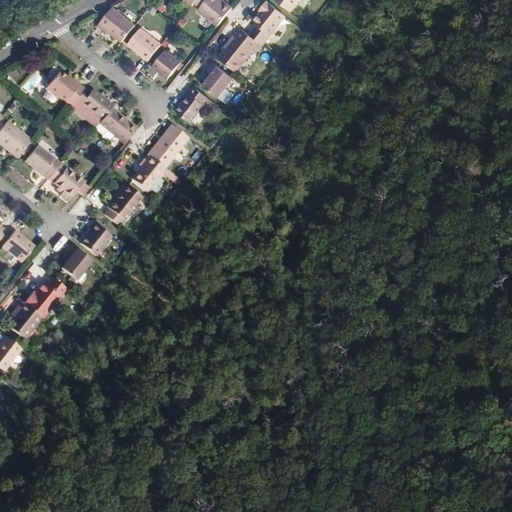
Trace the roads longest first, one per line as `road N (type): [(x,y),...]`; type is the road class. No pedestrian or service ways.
road 1 (track): [(217,155),(225,161),(248,134),(511,400)]
road 2 (residential): [(53,27),(155,106)]
